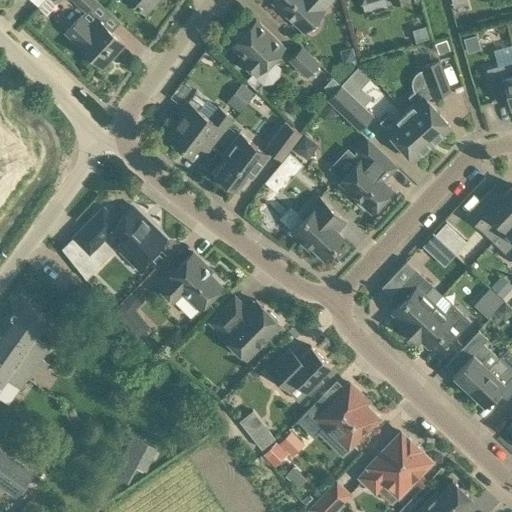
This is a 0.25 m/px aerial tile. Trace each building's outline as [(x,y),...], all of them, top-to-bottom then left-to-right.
[(74,0),(87,11),(96,0),(74,0)] [(132,0),(144,11),(154,0),(132,0)] [(272,0),(272,1),(303,30),(324,8),(323,8),(330,0),(272,0)] [(65,30),(102,65),(124,42),(96,16),(90,23),(81,14),(65,30)] [(239,58),(254,72),(256,74),(259,71),(259,72),(284,46),(255,18),(231,44),(242,55),(239,58)] [(425,25),(412,29),(415,41),(429,38),(425,25)] [(478,30),(482,44),(494,40),(490,27),(478,30)] [(480,48),(476,33),(463,37),(467,52),(480,48)] [(446,38),(434,42),(438,54),(450,49),(446,38)] [(289,59),(306,75),(319,62),(301,46),(289,59)] [(414,103),(404,111),(431,142),(450,125),(426,99),(430,95),(431,96),(450,89),(439,59),(420,66),(421,69),(425,80),(413,91),(407,96),(414,103)] [(511,106),(511,59),(508,61),(490,67),(499,100),(507,97),(510,107),(511,106)] [(358,65),(341,84),(353,95),(370,76),(358,65)] [(233,92),(226,100),(239,111),(254,92),(242,81),(233,92)] [(327,99),(359,129),(373,114),(353,95),(341,84),(327,99)] [(181,116),(167,135),(190,153),(197,143),(208,151),(234,117),(218,105),(209,117),(203,113),(187,100),(177,113),(181,116)] [(388,113),(379,121),(412,158),(431,142),(404,111),(394,120),(388,113)] [(263,146),(278,158),(299,131),(284,119),(263,146)] [(215,172),(235,188),(247,172),(251,176),(269,152),(241,130),(235,138),(223,154),(227,157),(215,172)] [(291,147),(305,159),(317,145),(303,133),(291,147)] [(340,178),(338,180),(342,184),(342,185),(349,191),(350,191),(369,209),(391,186),(383,179),(396,164),(390,159),(367,137),(355,149),(356,150),(362,155),(340,178)] [(276,165),(289,176),(298,165),(285,155),(276,165)] [(489,189),(466,213),(494,239),(511,219),(511,183),(499,198),(489,189)] [(291,231),(309,248),(312,245),(323,256),(342,235),(336,229),(345,220),(331,206),(319,195),(313,201),(300,216),(302,218),(291,231)] [(72,236),(89,253),(107,235),(138,266),(166,238),(133,205),(118,220),(103,205),(72,236)] [(511,219),(494,239),(511,256),(511,219)] [(433,234),(423,244),(427,247),(432,247),(439,239),(433,234)] [(172,299),(182,289),(200,306),(221,285),(203,267),(205,264),(192,251),(169,274),(166,272),(156,282),(172,299)] [(396,321),(407,331),(434,302),(424,293),(432,284),(406,259),(389,278),(406,295),(391,311),(399,318),(396,321)] [(489,286),(501,297),(511,285),(511,284),(501,274),(489,286)] [(476,298),(489,311),(500,300),(487,287),(476,298)] [(134,290),(115,309),(124,320),(135,309),(143,299),(134,290)] [(222,333),(245,356),(279,322),(256,299),(247,308),(234,295),(209,320),(222,333)] [(22,297),(0,328),(0,359),(26,377),(50,344),(37,335),(50,316),(22,297)] [(511,306),(504,300),(495,310),(504,319),(511,310),(511,306)] [(434,302),(407,331),(418,341),(420,339),(428,346),(443,330),(452,338),(470,320),(453,303),(444,312),(434,302)] [(478,329),(456,352),(465,360),(452,374),(468,389),(498,356),(483,342),(487,337),(478,329)] [(287,389),(296,381),(305,390),(306,390),(310,394),(323,380),(319,376),(331,365),(311,345),(299,356),(289,347),(275,361),(267,369),(287,389)] [(511,369),(498,356),(468,389),(484,404),(498,389),(507,397),(511,391),(511,369)] [(26,377),(0,359),(0,388),(7,379),(19,388),(26,377)] [(377,416),(364,403),(367,399),(350,382),(332,400),(323,392),(297,418),(309,430),(319,419),(334,434),(338,430),(351,443),(377,416)] [(268,428),(254,439),(261,447),(274,437),(268,428)] [(291,430),(279,442),(289,452),(301,440),(291,430)] [(353,480),(372,498),(383,487),(394,498),(431,459),(419,448),(420,447),(409,436),(408,437),(400,430),(364,469),(353,480)] [(112,475),(126,482),(134,466),(144,470),(155,447),(132,435),(112,475)] [(263,453),(274,466),(287,453),(275,441),(263,453)] [(0,484),(16,496),(32,473),(0,450),(0,484)] [(418,511),(458,511),(472,498),(452,479),(440,492),(437,489),(417,510),(418,511)] [(310,508),(314,511),(330,511),(349,493),(336,480),(310,508)]
